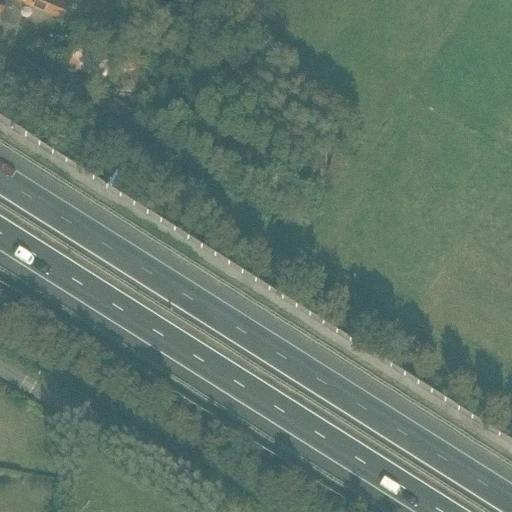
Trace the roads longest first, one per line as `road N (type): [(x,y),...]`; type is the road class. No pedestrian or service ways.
road 1 (motorway): [(511,500),(0,177)]
road 2 (motorway): [(0,235),(435,511)]
road 3 (unclassified): [(238,511),(0,363)]
